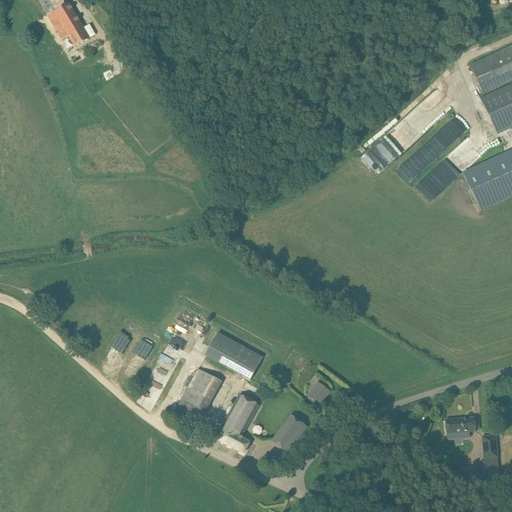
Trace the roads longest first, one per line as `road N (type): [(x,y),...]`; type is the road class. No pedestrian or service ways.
road 1 (track): [(296,492),(149,421),(0,298)]
road 2 (unclassified): [(344,511),(296,492),(300,469),(331,438),(381,410),(511,369)]
